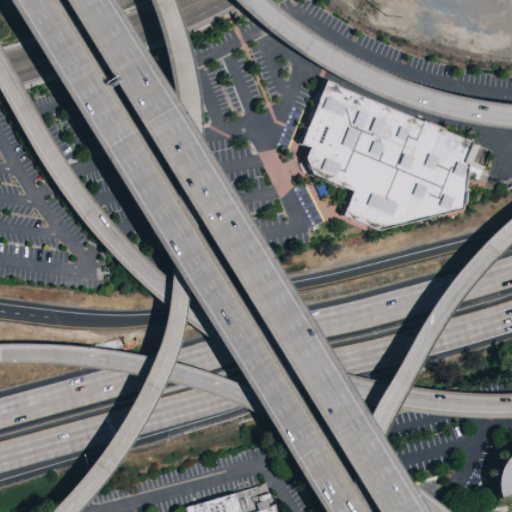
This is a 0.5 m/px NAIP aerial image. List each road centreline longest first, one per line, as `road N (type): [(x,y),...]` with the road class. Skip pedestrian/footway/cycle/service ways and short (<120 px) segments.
road 1 (motorway): [(0,81),(43,162),(94,231),(144,279),(237,343),(347,390),(423,406),(511,409)]
road 2 (motorway): [(405,511),(92,0)]
road 3 (motorway): [(35,0),(348,511)]
road 4 (motorway): [(0,460),(511,318)]
road 5 (motorway): [(511,270),(0,411)]
road 6 (motorway): [(511,231),(181,313),(48,317)]
road 7 (motorway): [(42,511),(87,464),(123,408),(167,304),(183,210),(184,101)]
road 8 (motorway): [(511,118),(370,89),(298,47),(245,0)]
road 9 (secondary): [(0,72),(99,46),(205,0)]
road 10 (motorway): [(437,511),(348,445),(258,401)]
road 11 (motorway): [(426,317),(378,420),(359,511)]
road 12 (motorway): [(258,401),(165,370),(60,354)]
road 13 (motorway): [(0,473),(191,412)]
road 14 (motorway): [(511,220),(426,317)]
